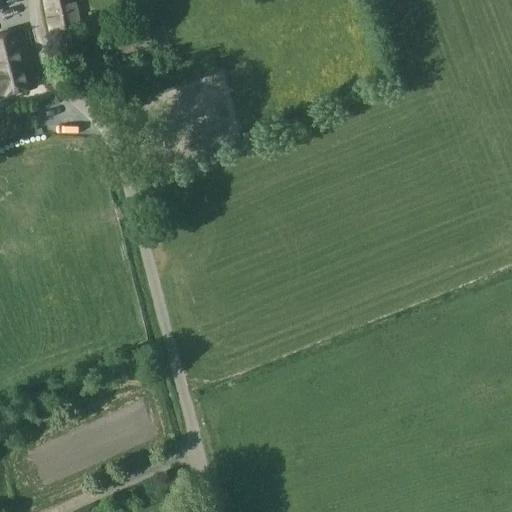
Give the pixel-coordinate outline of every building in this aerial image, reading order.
[(44,0),(50,33),(80,27),(74,0),(44,0)] [(161,21),(146,26),(148,32),(163,27),(161,21)] [(120,55),(152,45),(146,24),(113,34),(120,55)] [(0,96),(36,87),(21,31),(0,36),(0,96)] [(92,62),(107,58),(102,42),(88,46),(92,62)]
